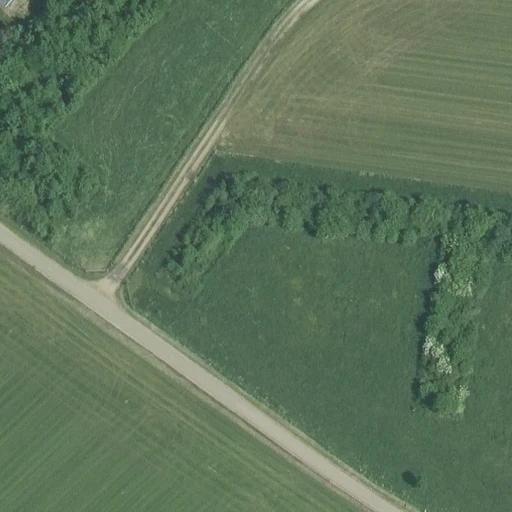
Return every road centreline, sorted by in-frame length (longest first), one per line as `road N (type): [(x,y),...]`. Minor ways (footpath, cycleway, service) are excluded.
road 1 (unclassified): [(395,511),(0,224)]
road 2 (track): [(104,301),(294,21),(318,0)]
